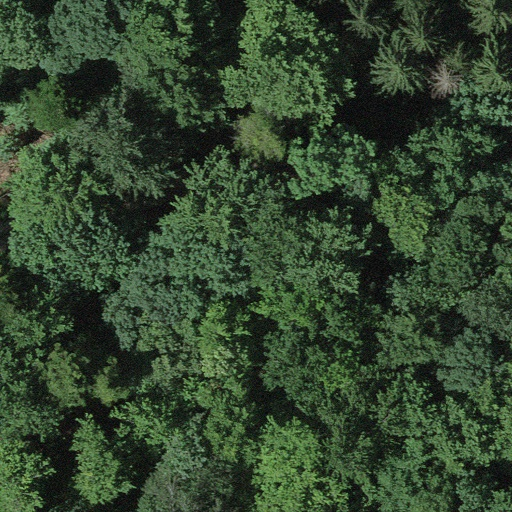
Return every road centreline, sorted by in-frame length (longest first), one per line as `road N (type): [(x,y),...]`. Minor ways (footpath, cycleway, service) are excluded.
road 1 (track): [(0,459),(511,325)]
road 2 (track): [(0,228),(213,172),(511,156)]
